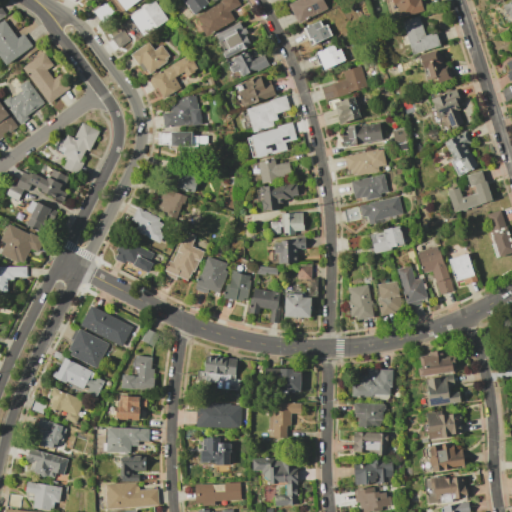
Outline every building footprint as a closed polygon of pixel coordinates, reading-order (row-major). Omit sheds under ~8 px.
[(136,0),(111,0),(122,12),(136,0)] [(207,4),(204,0),(182,0),(191,14),(207,4)] [(222,0),(194,16),(205,36),(234,20),(228,11),(239,5),(236,0),(222,0)] [(296,0),(288,3),(296,22),(326,10),(321,0),(296,0)] [(422,10),(418,0),(389,0),(391,4),(394,4),(399,17),(422,10)] [(511,17),(511,0),(509,0),(511,4),(503,7),(507,15),(511,14),(511,17)] [(166,22),(155,1),(129,14),(140,35),(166,22)] [(411,55),(439,45),(434,33),(425,36),(418,16),(400,21),(411,55)] [(16,38),(3,20),(0,22),(0,57),(5,64),(31,46),(22,33),(16,38)] [(303,28),(310,44),(329,36),(322,20),(303,28)] [(251,44),(239,21),(213,35),(225,58),(251,44)] [(129,39),(121,29),(110,37),(118,47),(129,39)] [(153,50),(147,42),(129,54),(145,76),(170,58),(160,45),(153,50)] [(335,43),(314,53),(322,70),(343,61),(335,43)] [(452,79),(448,64),(444,65),(441,53),(438,54),(437,50),(420,56),(424,70),(428,70),(430,77),(427,78),(427,80),(437,80),(439,83),(452,79)] [(69,88),(59,74),(52,79),(46,70),(52,65),(42,51),(21,66),(47,104),(69,88)] [(231,73),(238,70),(240,76),(267,66),(263,54),(249,59),(246,52),(233,57),(235,63),(228,66),(231,73)] [(179,88),(173,77),(183,72),(185,76),(196,70),(189,56),(148,77),(159,99),(179,88)] [(511,80),(511,56),(502,61),(511,81),(511,80)] [(366,87),(359,65),(340,71),(343,79),(320,87),(324,101),(366,87)] [(269,81),(261,84),(258,76),(242,82),(244,87),(237,90),(243,106),(274,95),(269,81)] [(20,89),(3,102),(18,123),(44,104),(26,80),(17,86),(20,89)] [(505,102),(511,98),(511,91),(509,86),(501,90),(505,102)] [(449,131),(465,123),(459,111),(460,110),(457,103),(461,101),(457,89),(432,100),(435,110),(430,112),(435,123),(442,123),(444,128),(449,131)] [(163,127),(199,123),(196,96),(176,98),(178,109),(161,111),(163,127)] [(359,118),(352,96),(332,103),(339,124),(359,118)] [(245,107),(251,131),(277,124),(275,113),(288,110),(285,97),(245,107)] [(0,137),(15,128),(0,104),(0,137)] [(98,130),(80,123),(73,138),(65,134),(58,150),(67,155),(62,168),(77,174),(82,163),(79,162),(84,149),(88,151),(98,130)] [(255,158),(286,150),(284,142),(295,139),(291,123),(249,134),(255,158)] [(380,141),(379,123),(345,126),(346,134),(341,135),(342,145),(380,141)] [(193,131),(170,132),(170,149),(193,148),(193,131)] [(458,176),(478,166),(467,146),(473,142),(466,131),(445,143),(453,159),(450,161),(458,176)] [(346,176),(378,172),(377,166),(384,165),(382,149),(344,154),(346,176)] [(290,177),(288,162),(274,164),(273,160),(258,162),(260,181),(290,177)] [(192,193),(197,178),(168,168),(163,183),(192,193)] [(45,180),(22,169),(14,185),(10,183),(5,195),(17,200),(22,189),(27,191),(29,186),(62,201),(66,192),(61,190),(67,176),(50,169),(45,180)] [(493,202),(487,182),(485,182),(482,172),(467,176),(471,188),(475,187),(477,193),(462,198),(459,188),(448,191),(455,213),(493,202)] [(354,201),(387,192),(382,173),(349,182),(354,201)] [(296,198),(295,184),(259,185),(260,210),(278,210),(277,199),(296,198)] [(176,218),(184,195),(157,186),(154,197),(162,200),(158,212),(176,218)] [(401,215),(398,197),(358,204),(360,217),(366,216),(367,221),(401,215)] [(54,211),(30,200),(25,211),(30,213),(24,225),(43,234),(54,211)] [(158,232),(163,220),(135,209),(127,228),(159,241),(162,233),(158,232)] [(511,253),(511,242),(501,209),(487,214),(500,258),(511,253)] [(269,234),(294,233),(294,231),(302,230),(302,212),(279,213),(279,222),(269,222),(269,234)] [(36,252),(42,240),(7,223),(0,237),(0,241),(4,243),(0,250),(0,254),(22,264),(29,249),(36,252)] [(368,234),(374,253),(403,245),(398,226),(368,234)] [(190,246),(194,236),(183,231),(165,274),(175,279),(176,277),(188,282),(201,250),(190,246)] [(152,253),(121,239),(113,257),(147,273),(152,262),(149,261),(152,253)] [(273,239),(273,253),(277,253),(277,263),(296,263),(297,249),(304,249),(304,239),(273,239)] [(450,291),(440,246),(416,251),(421,273),(432,271),(437,294),(450,291)] [(475,282),(467,253),(448,259),(456,287),(475,282)] [(195,288),(218,294),(227,262),(203,256),(195,288)] [(310,265),(296,265),(296,279),(310,279),(310,265)] [(0,293),(6,293),(6,278),(26,278),(26,267),(0,266),(0,293)] [(404,303),(425,299),(421,278),(412,279),(410,266),(397,268),(404,303)] [(224,298),(245,302),(250,275),(229,272),(224,298)] [(374,285),(380,315),(401,310),(395,280),(374,285)] [(371,317),(368,285),(346,287),(349,319),(371,317)] [(248,313),(257,314),(258,308),(270,309),(268,321),(276,322),(279,292),(251,288),(248,313)] [(310,295),(284,295),(283,317),(309,317),(310,295)] [(79,328),(123,345),(131,324),(87,307),(79,328)] [(66,355),(96,368),(107,342),(76,330),(66,355)] [(416,355),(421,377),(456,369),(453,354),(445,356),(444,350),(416,355)] [(135,355),(152,357),(151,368),(155,369),(152,391),(119,387),(121,373),(138,375),(139,367),(133,367),(135,355)] [(235,357),(203,356),(203,371),(197,371),(196,381),(216,382),(216,388),(238,390),(238,379),(234,379),(235,357)] [(102,382),(91,377),(93,372),(63,358),(54,377),(95,397),(102,382)] [(300,369),(264,368),(264,391),(299,392),(300,369)] [(350,395),(390,396),(390,369),(358,369),(357,385),(350,385),(350,395)] [(456,403),(454,375),(425,377),(427,405),(456,403)] [(83,400),(52,388),(45,406),(65,413),(63,419),(74,423),(83,400)] [(115,419),(138,420),(138,396),(116,395),(115,419)] [(300,403),(268,402),(267,437),(285,438),(285,425),(289,425),(290,413),(299,414),(300,403)] [(239,428),(240,403),(195,403),(195,427),(239,428)] [(382,404),(354,403),(354,427),(381,427),(382,404)] [(424,412),(427,438),(461,434),(459,412),(441,414),(440,410),(424,412)] [(56,448),(62,425),(36,419),(31,442),(56,448)] [(147,441),(148,428),(105,427),(105,452),(129,453),(129,446),(137,446),(137,441),(147,441)] [(351,454),(387,454),(387,433),(352,432),(351,454)] [(228,464),(229,443),(218,442),(218,437),(200,437),(200,463),(228,464)] [(430,471),(463,466),(460,442),(427,447),(430,471)] [(62,475),(66,459),(28,448),(25,459),(34,462),(31,472),(53,478),(55,473),(62,475)] [(144,456),(120,455),(120,481),(137,481),(138,472),(144,472),(144,456)] [(295,465),(286,466),(285,457),(251,459),(251,471),(264,470),(265,484),(284,483),(284,494),(273,495),(274,506),(297,505),(295,465)] [(353,484),(391,483),(391,461),(352,462),(353,484)] [(465,500),(464,475),(425,478),(426,502),(465,500)] [(25,493),(32,494),(31,508),(51,510),(52,502),(58,503),(60,485),(25,482),(25,493)] [(104,483),(105,508),(157,506),(157,489),(136,489),(136,482),(104,483)] [(194,503),(240,502),(239,483),(193,484),(194,503)] [(358,511),(359,511),(389,507),(387,491),(374,493),(373,487),(355,489),(358,511)] [(441,506),(441,511),(468,511),(466,501),(441,506)]
